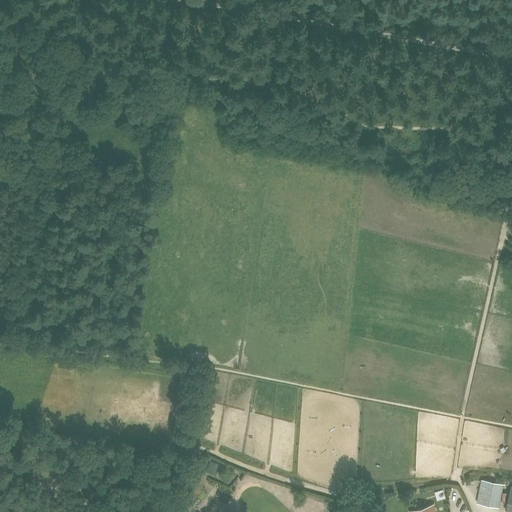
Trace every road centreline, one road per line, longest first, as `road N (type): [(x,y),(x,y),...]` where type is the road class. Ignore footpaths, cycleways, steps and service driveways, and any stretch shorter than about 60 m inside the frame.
road 1 (track): [(161,0),(511,60)]
road 2 (unknown): [(452,481),(330,494),(174,436)]
road 3 (track): [(503,237),(452,481)]
